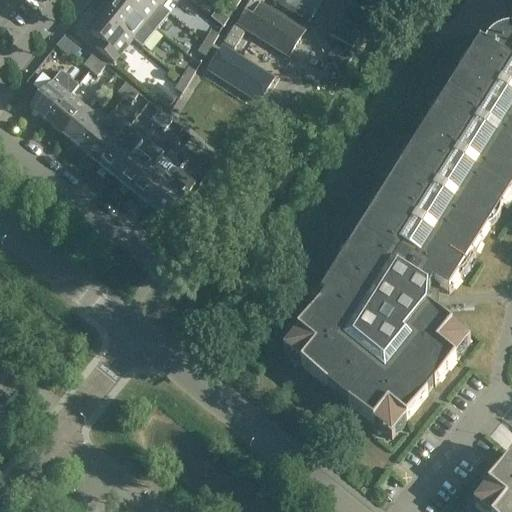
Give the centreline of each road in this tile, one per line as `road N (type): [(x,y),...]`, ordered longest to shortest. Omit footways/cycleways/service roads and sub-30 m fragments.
road 1 (residential): [(171,278),(350,0)]
road 2 (residential): [(356,511),(136,332)]
road 3 (residential): [(0,135),(171,278)]
road 4 (residential): [(136,332),(0,229)]
road 5 (residential): [(56,440),(136,332)]
